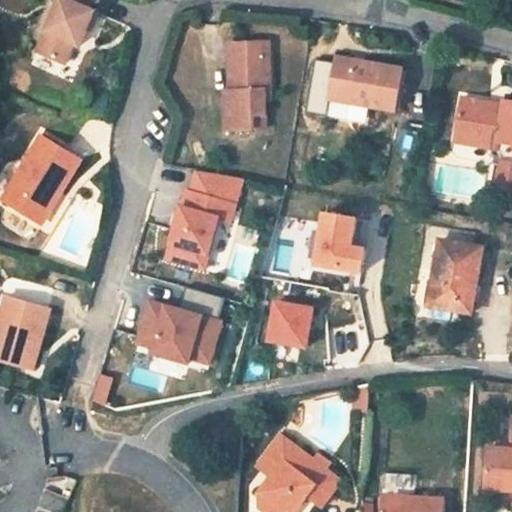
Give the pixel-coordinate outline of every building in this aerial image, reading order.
[(89,29),(96,13),(90,10),(94,0),(60,0),(37,53),(65,66),(74,46),(80,48),(89,29)] [(102,15),(96,13),(89,29),(95,31),(102,15)] [(263,91),(269,91),(268,42),(228,44),(229,91),(224,91),(226,131),(253,130),(252,116),(264,115),(264,100),(263,91)] [(405,71),(336,59),(335,65),(329,101),(370,109),(397,113),(405,71)] [(315,62),(304,60),(295,114),(305,115),(315,62)] [(335,65),(315,62),(305,115),(327,119),(328,109),(329,101),(335,65)] [(511,102),(504,101),(503,106),(502,110),(493,108),(489,104),(461,99),(457,124),(471,145),(496,149),(495,155),(502,163),(497,194),(511,196),(511,102)] [(370,109),(329,101),(328,109),(369,117),(370,109)] [(252,116),(253,130),(264,129),(264,115),(252,116)] [(471,145),(457,124),(453,142),(471,145)] [(83,162),(44,138),(4,202),(39,223),(58,192),(63,195),(83,162)] [(245,178),(198,170),(192,191),(187,190),(167,258),(205,269),(220,218),(225,202),(237,205),(245,178)] [(58,192),(39,223),(44,226),(63,195),(58,192)] [(237,205),(225,202),(220,218),(233,221),(237,205)] [(358,219),(325,214),(317,265),(363,273),(367,250),(362,249),(353,247),(358,219)] [(366,221),(358,219),(353,247),(362,249),(366,221)] [(440,242),(429,306),(472,314),(482,250),(440,242)] [(229,300),(191,289),(184,312),(171,308),(169,315),(152,310),(142,344),(159,349),(158,354),(194,365),(195,359),(199,347),(218,352),(226,324),(223,323),(229,300)] [(0,336),(4,338),(0,353),(0,362),(36,372),(53,310),(8,298),(0,328),(0,336)] [(314,309),(274,302),(267,340),(308,347),(314,309)] [(171,308),(154,303),(152,310),(169,315),(171,308)] [(218,352),(199,347),(195,359),(214,365),(218,352)] [(111,380),(102,376),(94,400),(103,405),(111,380)] [(352,388),(351,410),(367,411),(369,386),(352,388)] [(511,422),(511,449),(488,448),(486,489),(510,490),(511,490),(511,422)] [(279,434),(257,466),(270,475),(278,465),(269,458),(284,438),(279,434)] [(270,475),(258,493),(283,511),(297,511),(307,499),(321,509),(341,479),(326,468),(329,463),(316,454),(313,458),(284,438),(269,458),(278,465),(270,475)] [(443,511),(444,500),(382,496),(381,511),(443,511)]
